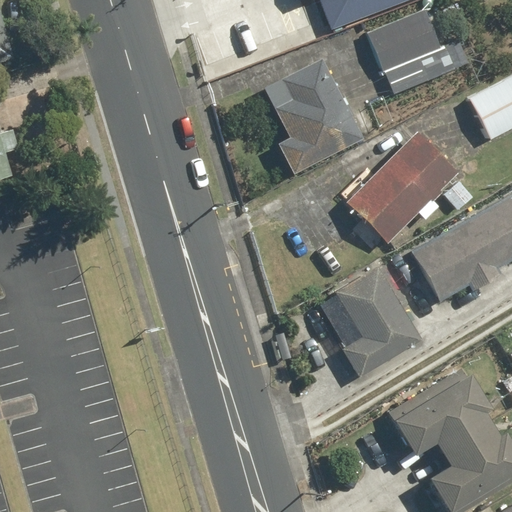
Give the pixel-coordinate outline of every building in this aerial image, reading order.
[(316,0),(328,29),(402,0),(316,0)] [(422,8),(365,33),(391,93),(465,62),(457,44),(440,51),(422,8)] [(0,65),(10,63),(0,22),(0,65)] [(318,60),(261,90),(285,137),(275,142),(292,174),(359,140),(318,60)] [(511,75),(466,99),(488,142),(511,129),(511,75)] [(0,180),(10,178),(2,151),(20,146),(14,126),(0,129),(0,180)] [(343,201),(385,243),(415,214),(421,220),(435,206),(430,201),(440,191),(437,188),(456,169),(415,128),(375,168),(372,164),(340,196),(344,200),(343,201)] [(511,191),(410,255),(438,300),(466,283),(471,291),(499,274),(495,267),(511,256),(511,191)] [(374,265),(331,290),(358,338),(340,348),(355,375),(417,339),(374,265)] [(461,368),(385,411),(409,454),(430,443),(443,465),(422,476),(442,511),(447,511),(511,475),(511,454),(499,432),(493,436),(480,413),(486,410),(461,368)] [(511,511),(511,500),(492,511),(511,511)]
